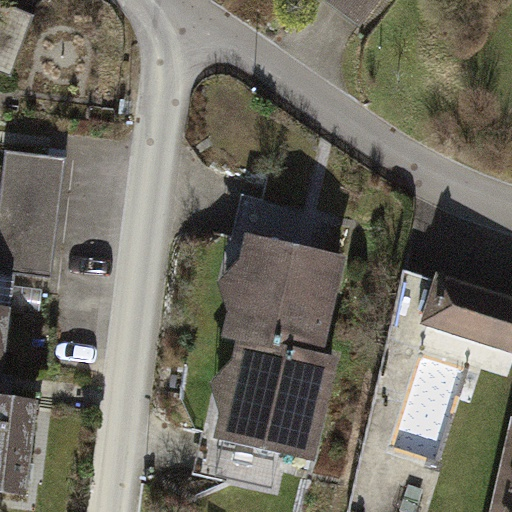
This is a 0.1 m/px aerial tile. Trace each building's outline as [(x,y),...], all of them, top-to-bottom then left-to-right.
[(328,0),(371,30),(388,0),(328,0)] [(0,72),(10,76),(33,17),(0,3),(0,72)] [(15,152),(2,272),(55,278),(68,158),(15,152)] [(354,262),(255,237),(248,265),(228,346),(248,351),(226,440),(221,457),(321,481),(349,369),(328,364),(354,262)] [(511,294),(446,274),(430,324),(511,350),(511,294)] [(0,493),(45,499),(51,451),(57,402),(0,395),(0,393),(5,350),(10,305),(0,303),(0,493)] [(511,511),(511,467),(501,511),(511,511)]
